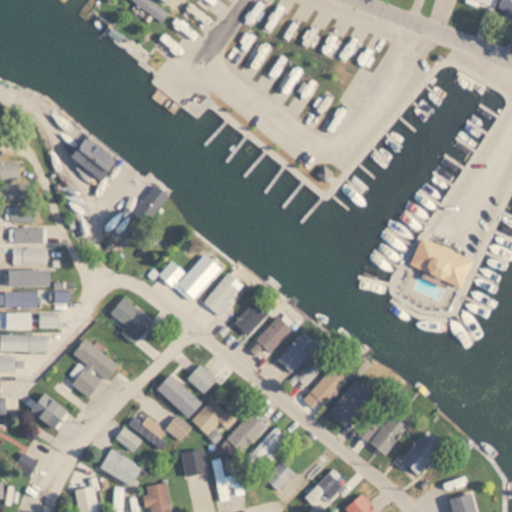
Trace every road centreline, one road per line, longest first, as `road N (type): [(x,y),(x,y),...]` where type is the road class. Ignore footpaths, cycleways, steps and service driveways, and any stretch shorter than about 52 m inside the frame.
road 1 (residential): [(198,318),(136,281),(98,283),(92,218),(41,106),(0,88)]
road 2 (residential): [(416,511),(198,318)]
road 3 (residential): [(198,318),(110,403),(28,511)]
road 4 (residential): [(511,64),(352,0)]
road 5 (residential): [(98,283),(19,391)]
